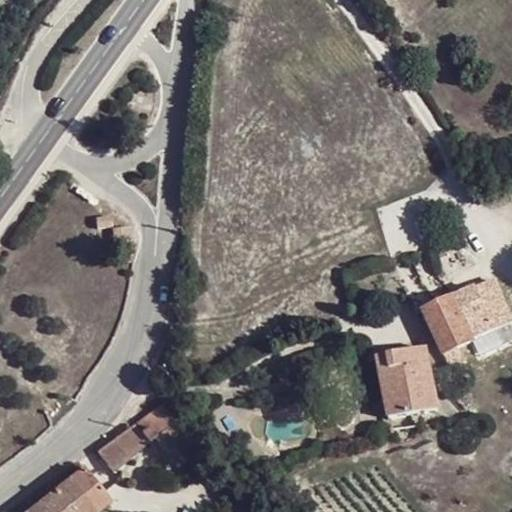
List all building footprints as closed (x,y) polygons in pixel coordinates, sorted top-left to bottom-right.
[(112,229),(111,217),(97,219),(99,231),(112,229)] [(133,247),(130,227),(118,229),(122,250),(133,247)] [(472,336),(494,326),(490,319),(506,312),(492,282),(424,313),(444,357),(456,351),(475,342),(472,336)] [(496,332),(494,326),(472,336),(475,342),(496,332)] [(377,358),(389,419),(438,410),(426,350),(377,358)] [(461,361),(456,351),(444,357),(448,367),(461,361)] [(162,404),(99,454),(107,463),(115,472),(154,442),(172,464),(180,459),(186,464),(194,459),(196,460),(205,453),(163,404),(162,404)] [(99,511),(111,503),(85,471),(33,511),(99,511)]
